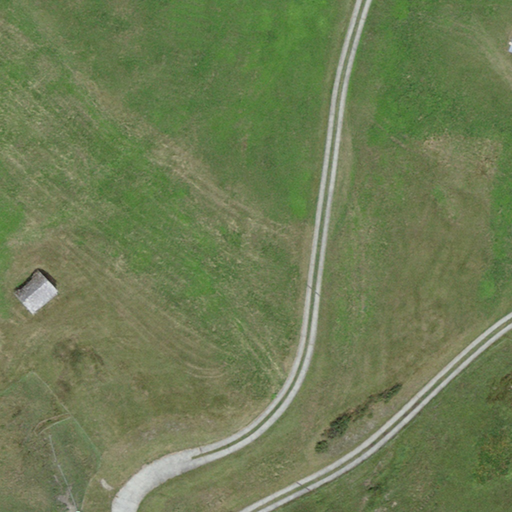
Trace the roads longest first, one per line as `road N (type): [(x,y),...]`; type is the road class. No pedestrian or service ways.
road 1 (track): [(363,0),(339,89),(317,306),(295,394),(260,434),(139,484),(123,511)]
road 2 (track): [(266,511),(377,449),(511,328)]
